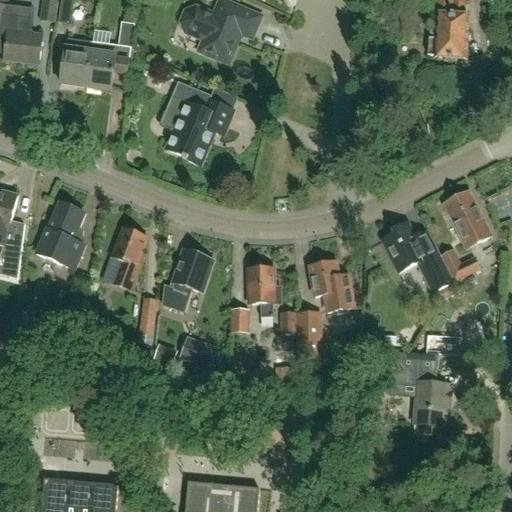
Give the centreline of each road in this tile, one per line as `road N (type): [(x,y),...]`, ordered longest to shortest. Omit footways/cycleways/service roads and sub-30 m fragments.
road 1 (residential): [(339,221),(268,229),(199,216),(0,136)]
road 2 (residential): [(339,221),(511,142)]
